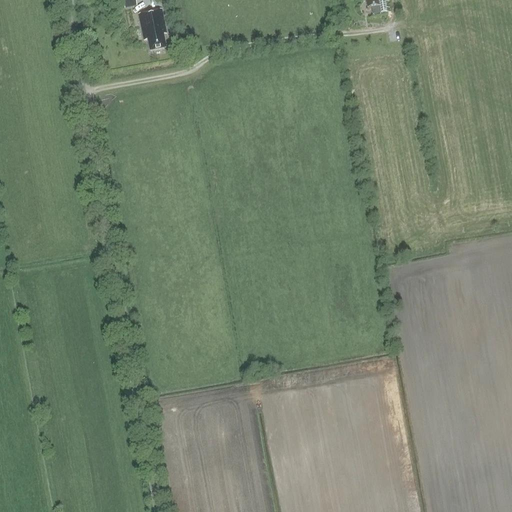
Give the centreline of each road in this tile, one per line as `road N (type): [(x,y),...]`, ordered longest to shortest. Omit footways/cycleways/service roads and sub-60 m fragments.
road 1 (unclassified): [(161,511),(79,87)]
road 2 (unclassified): [(79,87),(177,68),(210,45),(391,26)]
